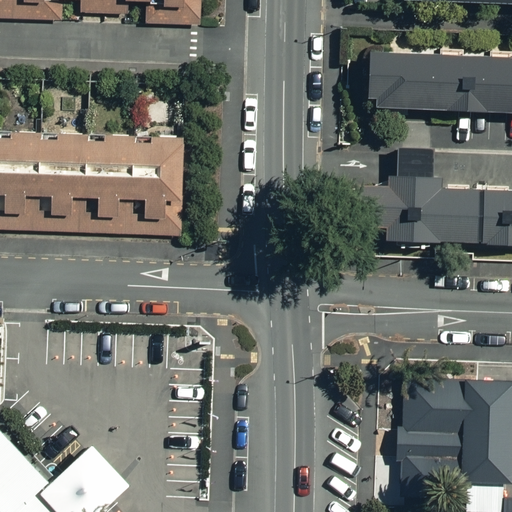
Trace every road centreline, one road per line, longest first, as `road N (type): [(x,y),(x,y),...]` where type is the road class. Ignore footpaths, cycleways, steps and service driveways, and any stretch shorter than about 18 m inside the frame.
road 1 (residential): [(0,280),(287,295)]
road 2 (residential): [(286,53),(0,41)]
road 3 (secondary): [(286,53),(287,295)]
road 4 (residential): [(511,314),(354,309),(287,295)]
road 5 (residential): [(286,16),(511,25)]
road 6 (secondary): [(287,295),(293,511)]
